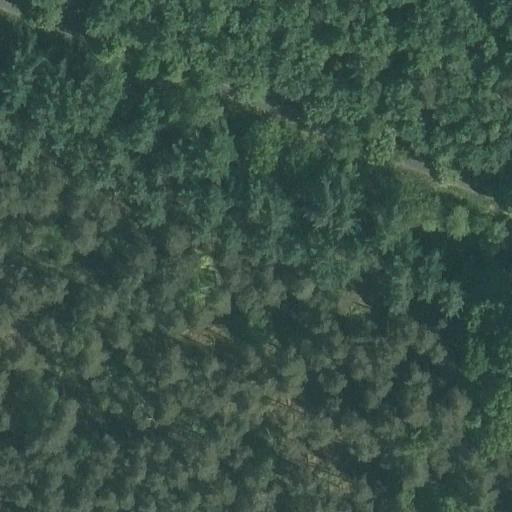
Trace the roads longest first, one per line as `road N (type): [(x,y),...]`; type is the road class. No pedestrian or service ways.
road 1 (track): [(511,188),(21,0)]
road 2 (track): [(403,511),(511,238)]
